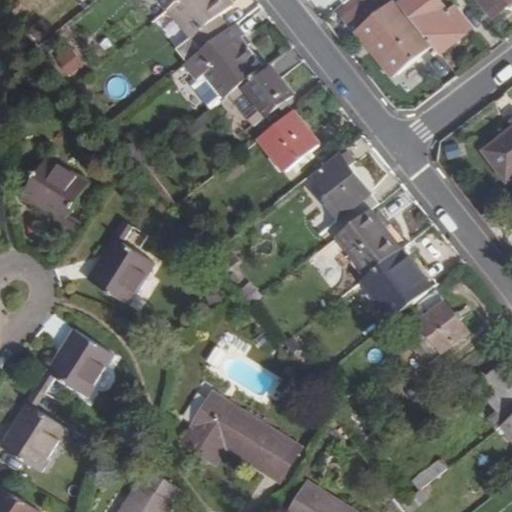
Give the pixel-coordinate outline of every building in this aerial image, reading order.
[(48,0),(37,0),(30,6),(41,18),(55,8),(48,0)] [(160,0),(169,11),(171,10),(183,0),(160,0)] [(183,0),(171,10),(204,51),(226,33),(215,20),(222,15),(232,6),(227,0),(183,0)] [(396,78),(435,46),(398,0),(396,0),(358,30),(396,78)] [(398,0),(435,46),(441,54),(472,29),(456,9),(450,13),(440,0),(398,0)] [(511,0),(478,0),(494,19),(504,11),(509,13),(511,10),(511,0)] [(215,20),(226,33),(232,28),(222,15),(215,20)] [(40,22),(30,29),(40,42),(51,34),(40,22)] [(192,86),(212,111),(229,98),(266,68),(242,39),(246,35),(237,25),(232,28),(226,33),(204,51),(186,64),(199,81),(192,86)] [(295,97),(270,65),(266,68),(229,98),(254,129),(295,97)] [(322,145),(296,112),(263,138),(290,172),(322,145)] [(509,183),(511,180),(511,131),(486,151),(509,183)] [(136,141),(122,150),(138,170),(151,159),(136,141)] [(52,157),(24,200),(38,209),(42,202),(67,217),(63,224),(83,237),(91,225),(74,214),(93,182),(52,157)] [(332,204),(350,228),(373,209),(381,204),(343,157),(318,176),(337,200),(332,204)] [(147,167),(139,174),(168,210),(177,204),(147,167)] [(42,202),(38,209),(63,224),(67,217),(42,202)] [(340,236),(372,276),(405,249),(373,209),(350,228),(340,236)] [(138,226),(127,220),(113,241),(120,245),(105,270),(98,265),(90,279),(135,307),(162,263),(128,242),(138,226)] [(120,245),(113,241),(98,265),(105,270),(120,245)] [(366,280),(397,319),(436,288),(405,249),(372,276),(366,280)] [(214,252),(207,258),(247,309),(262,297),(251,283),(244,288),(214,252)] [(220,285),(206,289),(210,306),(225,302),(220,285)] [(446,303),(420,323),(443,351),(444,353),(470,332),(446,303)] [(420,323),(409,332),(431,360),(443,351),(420,323)] [(59,370),(52,366),(39,386),(51,393),(61,377),(93,399),(120,357),(75,329),(67,341),(74,346),(59,370)] [(293,338),(284,345),(292,356),(302,348),(293,338)] [(74,346),(67,341),(52,366),(59,370),(74,346)] [(498,411),(488,419),(497,430),(503,425),(511,417),(511,380),(501,367),(486,380),(495,392),(488,398),(498,411)] [(39,386),(39,387),(29,402),(41,410),(51,394),(39,386)] [(216,395),(186,442),(211,458),(221,443),(230,448),(285,482),(305,449),(216,395)] [(47,474),(74,431),(41,410),(29,402),(26,407),(34,412),(17,437),(11,433),(3,445),(47,474)] [(349,405),(339,413),(385,467),(396,459),(373,432),(370,434),(360,424),(364,421),(349,405)] [(34,412),(26,407),(11,433),(17,437),(34,412)] [(511,435),(511,417),(503,425),(511,435)] [(230,448),(221,443),(211,458),(220,464),(230,448)] [(414,480),(421,489),(452,465),(445,457),(414,480)] [(124,511),(170,511),(174,506),(170,504),(180,488),(152,470),(142,486),(141,486),(124,511)] [(357,511),(312,484),(294,511),(357,511)] [(0,511),(43,511),(3,486),(0,490),(0,503),(1,504),(0,506),(0,511)]
